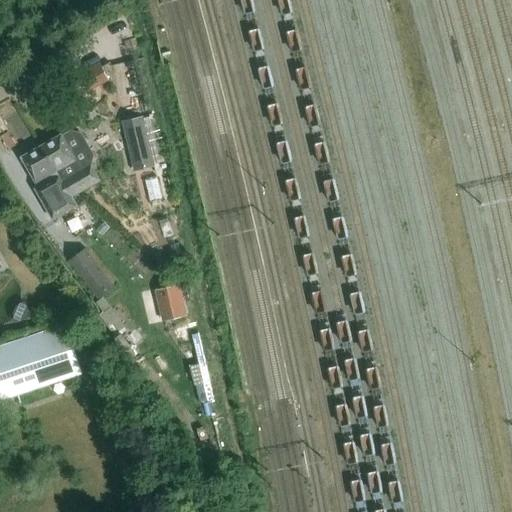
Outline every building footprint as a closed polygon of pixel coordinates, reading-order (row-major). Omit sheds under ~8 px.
[(77,74),(86,92),(111,80),(102,63),(77,74)] [(155,165),(144,119),(126,124),(136,170),(155,165)] [(73,130),(43,147),(73,198),(104,180),(94,163),(97,154),(84,131),(73,130)] [(77,206),(73,198),(43,147),(23,158),(41,188),(38,189),(55,218),(77,206)] [(100,301),(117,288),(88,249),(71,261),(100,301)] [(187,317),(181,285),(156,290),(163,322),(187,317)] [(112,308),(100,317),(116,337),(127,329),(112,308)] [(0,346),(0,402),(85,374),(69,324),(0,346)] [(136,329),(125,337),(133,347),(143,340),(136,329)]
